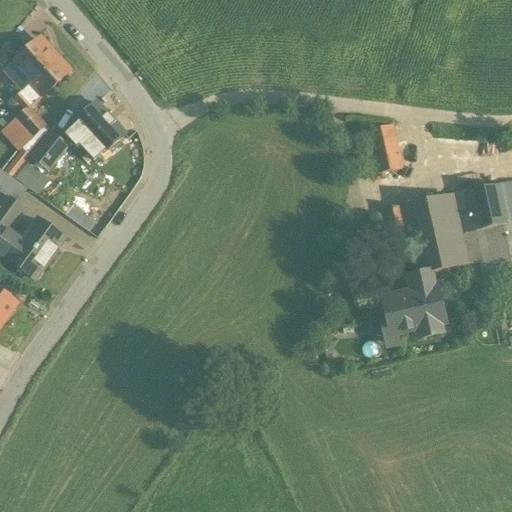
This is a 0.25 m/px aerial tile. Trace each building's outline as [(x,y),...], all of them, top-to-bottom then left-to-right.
[(39,41),(14,64),(14,65),(5,74),(15,85),(24,76),(43,97),(68,74),(68,73),(70,71),(59,60),(57,62),(39,41)] [(72,125),(74,128),(87,142),(80,148),(80,149),(93,163),(92,163),(93,164),(101,157),(101,158),(125,136),(95,104),(72,125)] [(44,127),(28,110),(16,121),(32,138),(44,127)] [(72,125),(61,116),(48,132),(51,134),(67,147),(71,151),(72,147),(67,141),(67,134),(74,128),(72,125)] [(392,127),(368,132),(378,175),(401,170),(392,127)] [(87,142),(74,128),(67,134),(67,141),(72,147),(71,151),(79,151),(80,149),(80,148),(87,142)] [(51,134),(31,159),(31,160),(46,172),(47,172),(67,147),(51,134)] [(46,172),(31,160),(26,166),(41,178),(46,172)] [(45,182),(26,167),(16,180),(35,194),(45,182)] [(26,190),(3,174),(0,178),(0,193),(2,194),(16,204),(26,190)] [(511,183),(501,186),(509,225),(511,224),(511,183)] [(501,186),(448,197),(456,236),(458,235),(459,236),(474,233),(509,225),(501,186)] [(16,204),(2,194),(0,196),(0,229),(5,233),(22,209),(16,204)] [(448,197),(402,207),(409,238),(411,246),(456,236),(448,197)] [(402,207),(381,212),(388,243),(409,238),(402,207)] [(63,240),(37,221),(19,247),(1,234),(0,234),(0,256),(34,281),(43,269),(44,270),(57,252),(55,251),(63,240)] [(511,277),(511,224),(509,225),(474,233),(486,283),(511,277)] [(411,246),(410,246),(417,277),(432,274),(465,267),(459,236),(458,235),(456,236),(411,246)] [(422,293),(392,299),(396,318),(397,317),(401,334),(444,324),(436,289),(435,289),(432,274),(418,277),(422,293)] [(0,327),(16,305),(0,293),(0,327)]
